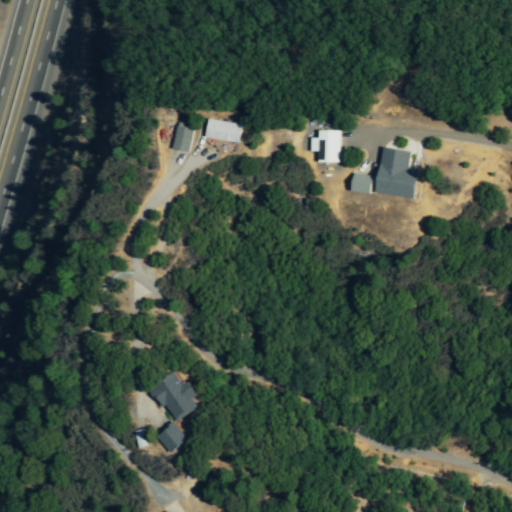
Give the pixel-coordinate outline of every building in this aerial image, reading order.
[(246,145),(248,126),(213,123),(211,142),(246,145)] [(201,131),(183,128),(180,153),(197,156),(201,131)] [(345,133),(323,133),(323,140),(315,141),(315,155),(323,154),(323,166),(345,165),(345,133)] [(421,202),(424,182),(413,180),(417,155),(388,150),(380,196),(421,202)] [(379,179),(358,176),(355,194),(376,197),(379,179)] [(204,412),(199,403),(204,400),(195,385),(188,389),(182,378),(156,393),(167,412),(172,409),(181,425),(204,412)] [(175,458),(193,446),(181,428),(163,440),(175,458)]
